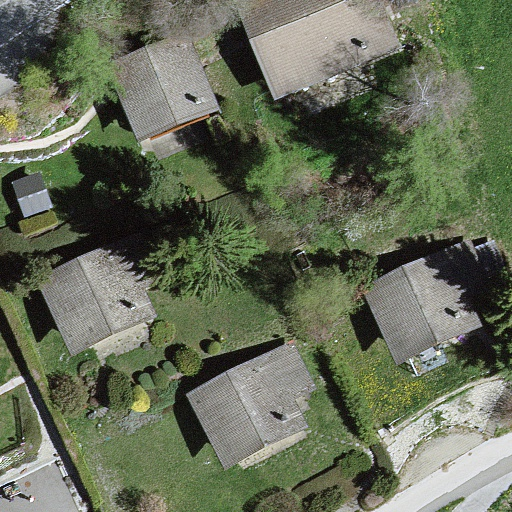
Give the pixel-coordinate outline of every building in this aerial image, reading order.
[(378,0),(317,0),(244,29),(281,111),(402,53),(378,0)] [(191,60),(116,93),(149,160),(220,127),(191,60)] [(139,243),(41,297),(83,378),(171,333),(139,243)] [(466,252),(366,299),(405,381),(507,339),(466,252)] [(295,357),(192,407),(240,484),(313,446),(300,414),(319,400),(295,357)]
